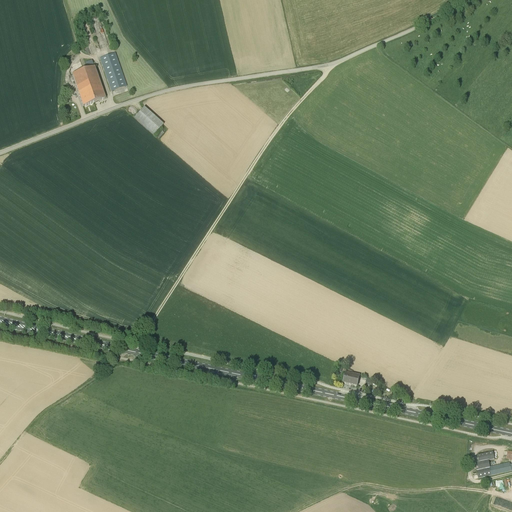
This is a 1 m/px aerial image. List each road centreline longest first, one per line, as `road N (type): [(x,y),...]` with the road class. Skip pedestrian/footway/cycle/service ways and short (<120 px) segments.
road 1 (unclassified): [(0,153),(178,87),(334,63),(468,0)]
road 2 (primary): [(511,433),(85,341)]
road 3 (track): [(139,345),(274,133),(334,63)]
road 4 (track): [(449,487),(358,484),(296,511)]
